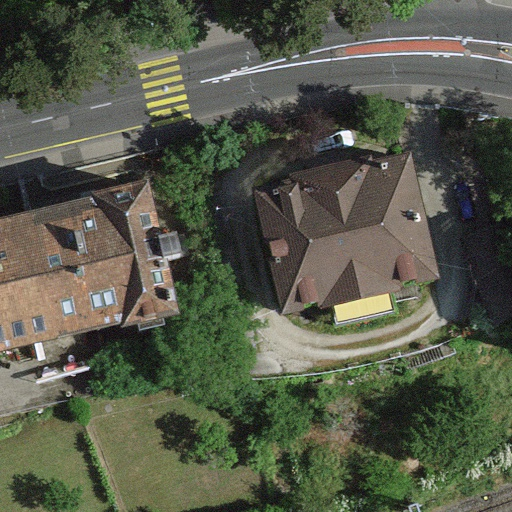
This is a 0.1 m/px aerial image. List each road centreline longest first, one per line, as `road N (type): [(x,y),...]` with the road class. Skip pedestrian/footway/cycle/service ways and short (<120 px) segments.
road 1 (secondary): [(511,58),(374,54),(166,90),(0,130)]
road 2 (motorway): [(0,157),(422,0)]
